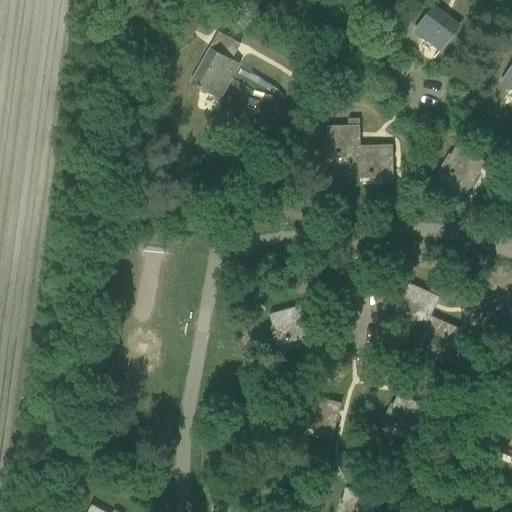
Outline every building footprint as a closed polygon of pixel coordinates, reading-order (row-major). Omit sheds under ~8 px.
[(434,6),(415,31),(440,50),(434,58),(435,59),(460,26),(434,6)] [(190,12),(181,29),(194,36),(203,19),(190,12)] [(215,40),(191,83),(220,99),(240,64),(229,58),(234,51),(215,40)] [(511,67),(502,83),(511,89),(511,67)] [(350,157),(360,156),(360,146),(360,135),(359,119),(349,119),(349,126),(327,127),(328,162),(329,162),(328,154),(336,154),(336,155),(340,155),(340,154),(350,154),(350,157)] [(392,145),(360,146),(360,156),(360,182),(361,182),(361,174),(369,174),(369,175),(373,175),(373,174),(382,173),(383,183),(394,182),(393,156),(392,145)] [(461,180),(457,189),(466,194),(480,171),(485,162),(457,145),(438,176),(439,176),(443,169),(450,174),(449,175),(452,177),(453,175),(461,180)] [(430,316),(431,316),(436,306),(442,292),(432,287),(430,293),(409,284),(394,316),(395,317),(398,309),(406,313),(405,314),(408,315),(409,314),(418,318),(417,321),(426,325),(430,316)] [(302,306),(270,315),(280,349),(278,341),(286,339),(286,340),(290,340),(289,338),(299,336),(301,345),(312,342),(304,314),(302,306)] [(426,325),(415,349),(416,349),(419,342),(426,345),(426,346),(429,348),(430,346),(439,351),(435,359),(445,364),(456,338),(460,330),(431,316),(430,316),(426,325)] [(402,437),(412,442),(424,417),(428,408),(399,394),(383,426),(384,426),(387,419),(394,423),(394,424),(397,426),(397,424),(406,429),(402,437)] [(309,395),(300,430),(301,430),(303,423),(311,425),(310,426),(314,427),(314,426),(324,428),(321,437),(332,440),(338,414),(341,404),(309,395)] [(511,422),(496,454),(497,455),(501,447),(508,451),(507,452),(511,454),(511,452),(511,422)] [(345,488),(339,511),(373,511),(375,506),(377,496),(345,488)]
